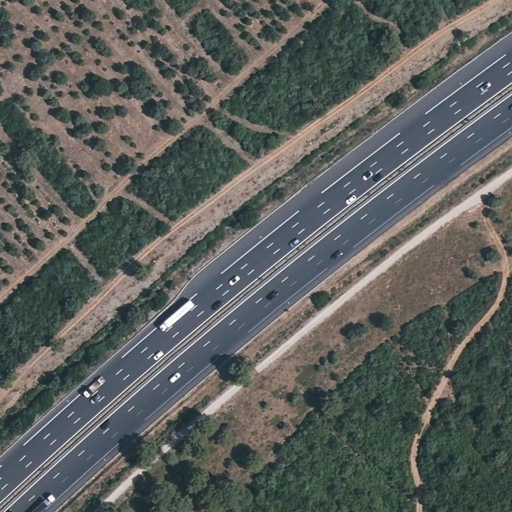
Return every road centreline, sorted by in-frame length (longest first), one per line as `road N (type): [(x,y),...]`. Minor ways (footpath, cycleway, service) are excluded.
road 1 (motorway): [(511,63),(209,299),(0,485)]
road 2 (track): [(494,0),(429,39),(162,237),(0,398)]
road 3 (motorway): [(27,511),(228,329),(511,108)]
road 4 (track): [(511,176),(451,215),(103,511)]
